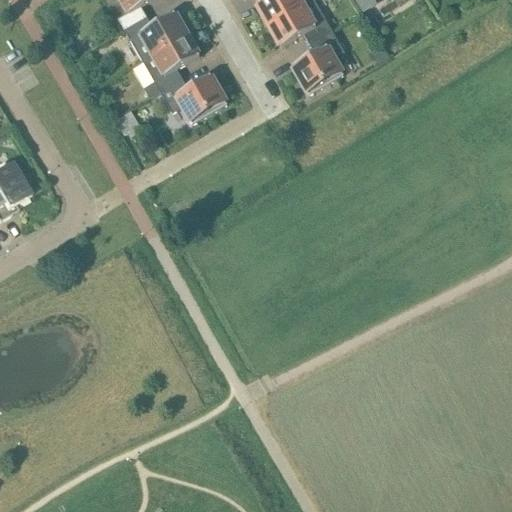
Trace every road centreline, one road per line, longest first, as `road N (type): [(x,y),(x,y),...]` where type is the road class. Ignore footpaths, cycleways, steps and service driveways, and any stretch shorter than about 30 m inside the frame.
road 1 (track): [(511,260),(27,511)]
road 2 (residential): [(75,211),(101,207),(267,109),(206,0)]
road 3 (residential): [(75,211),(0,81)]
